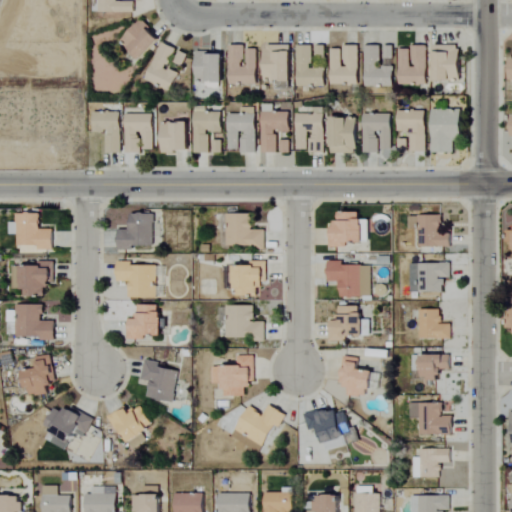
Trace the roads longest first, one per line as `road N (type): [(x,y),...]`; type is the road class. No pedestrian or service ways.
road 1 (tertiary): [(511,183),(0,184)]
road 2 (residential): [(511,16),(201,16),(181,0)]
road 3 (residential): [(483,511),(483,184)]
road 4 (residential): [(101,372),(85,342),(87,184)]
road 5 (residential): [(296,375),(296,184)]
road 6 (residential): [(487,0),(483,184)]
